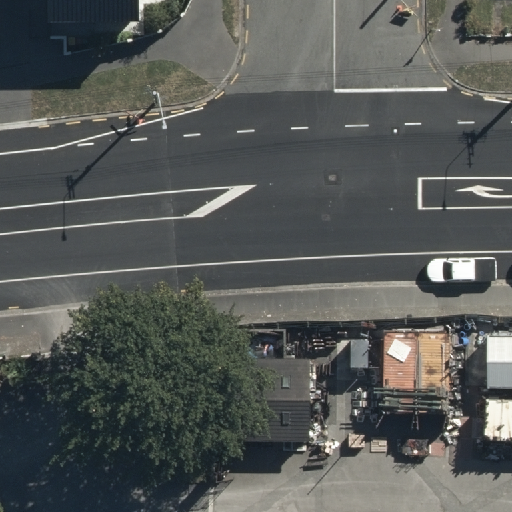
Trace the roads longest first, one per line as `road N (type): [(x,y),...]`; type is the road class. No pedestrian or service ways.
road 1 (tertiary): [(0,240),(335,214)]
road 2 (residential): [(335,214),(334,0)]
road 3 (tertiary): [(335,214),(511,213)]
